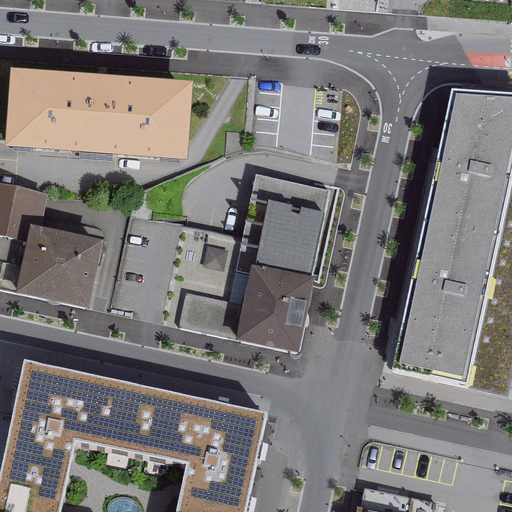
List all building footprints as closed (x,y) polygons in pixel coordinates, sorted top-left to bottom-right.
[(182,92),(19,81),(14,150),(178,161),(182,92)] [(511,108),(454,104),(443,155),(393,375),(511,401),(511,108)] [(333,190),(260,174),(245,239),(205,230),(183,330),(296,355),(333,190)] [(43,196),(0,186),(0,289),(85,308),(97,251),(34,237),(43,196)] [(23,370),(0,481),(0,511),(260,511),(279,424),(23,370)] [(434,511),(365,497),(361,511),(434,511)]
